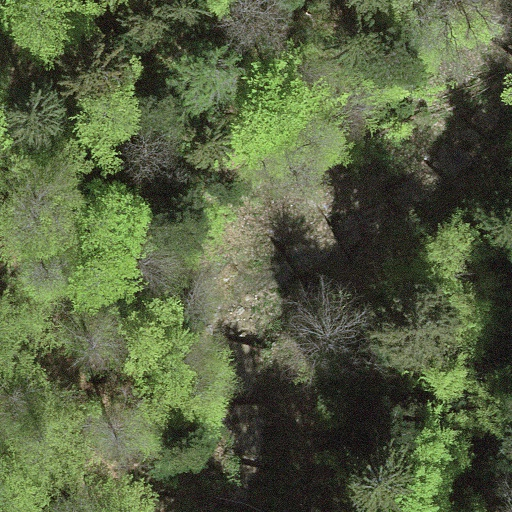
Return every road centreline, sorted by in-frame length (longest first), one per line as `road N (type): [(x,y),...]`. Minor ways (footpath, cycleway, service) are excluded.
road 1 (track): [(98,474),(21,338),(0,250)]
road 2 (track): [(0,433),(202,511)]
